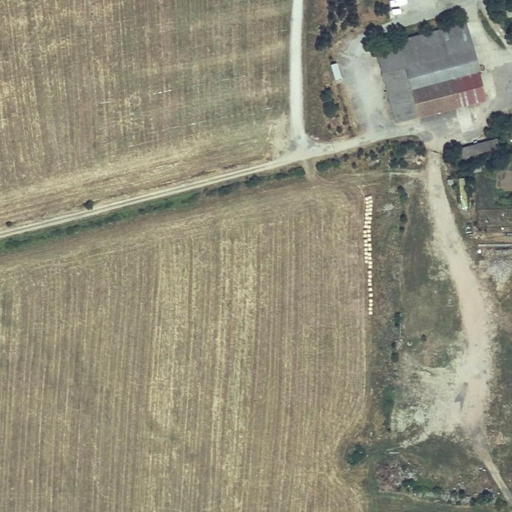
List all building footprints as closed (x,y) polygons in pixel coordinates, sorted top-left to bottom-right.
[(503,17),(511,14),(511,5),(501,8),(503,17)] [(461,16),(370,42),(384,92),(446,75),(476,67),(461,16)] [(334,80),(341,78),(337,63),(330,64),(334,80)] [(446,75),(384,92),(392,122),(454,105),(446,75)] [(494,139),(460,148),(462,157),(497,147),(494,139)] [(457,179),(462,208),(467,207),(463,178),(457,179)]
